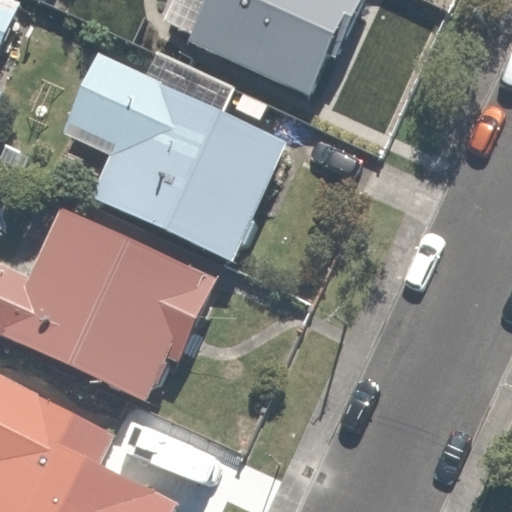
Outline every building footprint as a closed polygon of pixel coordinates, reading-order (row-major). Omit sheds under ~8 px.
[(0,92),(0,71),(31,9),(12,0),(0,0),(0,124),(13,99),(0,92)] [(316,97),(359,0),(214,0),(195,43),(316,97)] [(293,147),(99,57),(68,124),(118,147),(93,201),(237,268),(293,147)] [(220,283),(63,211),(32,280),(2,266),(0,270),(0,337),(163,411),(220,283)] [(127,443),(0,374),(0,511),(182,511),(189,500),(117,461),(127,443)]
